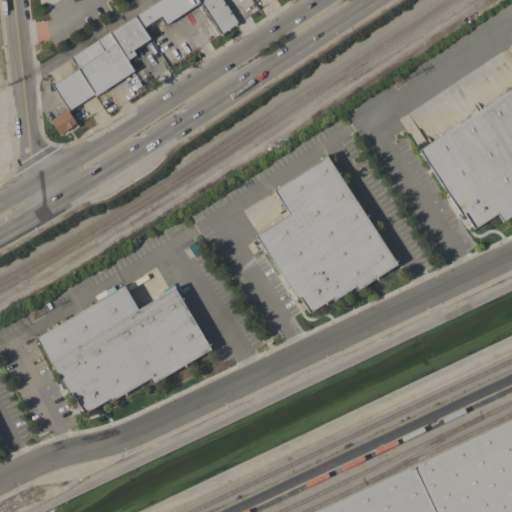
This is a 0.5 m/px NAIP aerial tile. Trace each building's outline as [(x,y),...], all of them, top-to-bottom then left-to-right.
[(159,0),(197,0),(199,2),(165,25),(161,19),(144,30),(135,16),(159,0)] [(226,0),(228,2),(225,4),(228,2),(233,10),(230,12),(237,23),(221,34),(199,2),(197,0),(226,0)] [(150,39),(146,41),(147,43),(140,48),(139,46),(136,49),(136,50),(135,51),(138,55),(128,62),(109,32),(135,15),(135,16),(144,30),(150,39)] [(134,71),(95,96),(94,94),(77,69),(70,58),(109,32),(128,62),(134,71)] [(94,94),(68,111),(52,86),(77,69),(94,94)] [(511,88),(511,214),(502,221),(497,214),(473,229),(463,214),(461,215),(418,150),(511,88)] [(58,135),(75,124),(66,109),(49,120),(58,135)] [(397,264),(356,291),(354,287),(334,300),(332,298),(309,313),(299,298),(296,299),(255,236),(289,214),(273,190),(326,156),(397,264)] [(123,286),(138,309),(174,288),(210,349),(151,384),(148,379),(109,402),(107,400),(84,414),(74,398),(71,399),(35,338),(123,286)] [(315,511),(511,419),(511,511),(315,511)]
